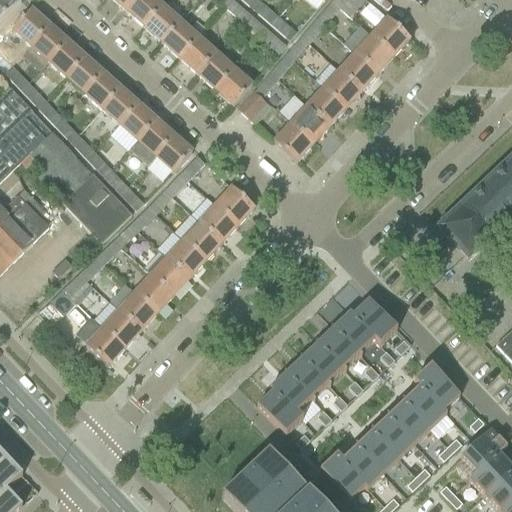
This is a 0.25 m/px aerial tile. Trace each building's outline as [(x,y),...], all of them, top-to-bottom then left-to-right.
[(0,0),(0,24),(20,5),(13,0),(0,0)] [(107,0),(124,14),(136,0),(107,0)] [(136,0),(124,14),(142,30),(160,9),(149,0),(136,0)] [(227,0),(210,0),(223,11),(230,2),(227,0)] [(252,0),(235,0),(247,10),(255,2),(252,0)] [(334,0),(330,6),(348,21),(363,3),(359,0),(334,0)] [(230,2),(223,11),(237,23),(244,15),(230,2)] [(142,30),(160,46),(178,25),(160,9),(142,30)] [(262,9),(255,17),(269,29),(277,21),(262,9)] [(327,9),(316,23),(323,30),(335,16),(327,9)] [(27,16),(11,34),(29,49),(46,29),(47,29),(29,13),(27,16)] [(252,21),(245,30),(259,42),(266,34),(252,21)] [(277,21),(269,29),(283,41),(290,33),(277,21)] [(386,22),(370,40),(392,61),(408,43),(386,22)] [(316,23),(304,37),(311,44),(323,30),(316,23)] [(160,46),(177,62),(196,41),(178,25),(160,46)] [(29,49),(47,65),(65,45),(47,29),(29,49)] [(270,37),(263,46),(276,57),(284,49),(270,37)] [(370,40),(353,58),(376,78),(392,61),(370,40)] [(177,62),(195,78),(214,57),(196,41),(177,62)] [(47,65),(64,81),(82,61),(65,45),(47,65)] [(296,45),(284,59),(292,66),(304,52),(296,45)] [(195,78),(213,94),(232,73),(214,57),(195,78)] [(353,58),(337,75),(359,96),(376,78),(353,58)] [(0,59),(0,75),(3,78),(10,70),(0,59)] [(284,59),(272,73),(280,80),(292,66),(284,59)] [(64,81),(82,97),(100,76),(82,61),(64,81)] [(232,73),(213,94),(232,110),(250,89),(232,73)] [(14,74),(7,82),(20,96),(27,88),(14,74)] [(337,75),(321,93),(343,113),(359,96),(337,75)] [(82,97),(100,113),(118,92),(100,76),(82,97)] [(265,81),(253,96),(260,103),(273,88),(265,81)] [(27,88),(20,96),(36,113),(43,105),(27,88)] [(0,144),(16,129),(31,115),(9,92),(0,100),(0,119),(3,122),(0,124),(0,144)] [(100,113),(118,128),(136,108),(118,92),(100,113)] [(321,93),(305,110),(327,131),(343,113),(321,93)] [(236,114),(248,124),(264,106),(260,103),(253,96),(236,114)] [(292,100),(277,116),(289,127),(289,128),(311,148),(327,131),(305,110),(304,111),(292,100)] [(118,128),(136,144),(154,124),(136,108),(118,128)] [(47,109),(40,117),(53,130),(60,122),(47,109)] [(0,144),(0,183),(18,167),(27,158),(43,143),(50,136),(31,115),(16,129),(0,144)] [(60,122),(53,130),(66,144),(73,136),(60,122)] [(136,144),(128,153),(146,169),(154,160),(172,140),(154,124),(136,144)] [(289,128),(272,146),(294,167),(311,148),(289,128)] [(172,140),(154,160),(173,177),(190,156),(172,140)] [(80,143),(73,151),(86,165),(93,157),(80,143)] [(93,157),(86,165),(99,178),(106,170),(93,157)] [(27,158),(18,167),(24,173),(33,165),(27,158)] [(185,172),(180,177),(188,184),(193,179),(203,168),(195,161),(185,172)] [(511,161),(437,232),(466,263),(511,219),(511,161)] [(110,174),(103,182),(111,190),(118,182),(110,174)] [(180,177),(167,190),(167,191),(175,198),(188,184),(180,177)] [(89,181),(61,208),(62,208),(99,247),(100,248),(129,220),(130,219),(91,179),(90,180),(89,181)] [(126,191),(119,199),(134,215),(142,208),(126,191)] [(231,191),(214,209),(236,230),(253,211),(231,191)] [(160,198),(147,211),(154,218),(167,205),(160,198)] [(0,213),(0,276),(47,232),(15,199),(0,214),(0,213)] [(214,209),(198,227),(220,247),(236,230),(214,209)] [(147,211),(133,224),(141,231),(154,218),(147,211)] [(198,227),(182,244),(204,265),(220,247),(198,227)] [(130,229),(112,245),(120,252),(137,235),(130,229)] [(75,235),(68,242),(84,259),(91,252),(75,235)] [(182,244),(165,262),(187,282),(204,265),(182,244)] [(108,249),(95,262),(103,269),(107,264),(110,261),(115,256),(115,255),(108,249)] [(161,259),(145,276),(149,279),(171,300),(183,287),(185,285),(187,282),(167,263),(165,262),(161,259)] [(95,262),(82,275),(89,282),(103,269),(95,262)] [(149,279),(133,297),(155,317),(171,300),(149,279)] [(66,290),(62,294),(76,308),(88,296),(81,289),(74,282),(66,290)] [(124,289),(108,306),(117,314),(139,335),(143,331),(145,328),(155,317),(133,297),(124,289)] [(62,294),(48,306),(63,321),(76,308),(62,294)] [(351,320),(350,320),(373,345),(372,346),(378,351),(395,335),(366,305),(351,320)] [(92,324),(100,332),(117,314),(108,306),(92,324)] [(117,314),(100,332),(122,352),(139,335),(117,314)] [(330,330),(359,362),(360,361),(358,359),(372,346),(373,345),(350,320),(351,320),(348,317),(332,332),(330,330)] [(73,340),(84,350),(100,332),(92,324),(89,322),(73,340)] [(314,345),(344,377),(344,376),(342,374),(357,360),(359,362),(330,330),(329,331),(331,333),(316,347),(314,345)] [(122,352),(100,332),(84,350),(106,370),(122,352)] [(511,332),(494,349),(511,368),(511,332)] [(299,360),(298,360),(328,392),(329,391),(327,389),(341,375),(343,377),(344,377),(314,345),(313,346),(315,348),(301,362),(299,360)] [(402,345),(393,354),(399,360),(407,351),(402,345)] [(384,357),(378,362),(386,371),(392,365),(384,357)] [(283,374),(283,375),(312,406),(313,406),(311,404),(326,390),(328,392),(298,360),(298,361),(300,363),(285,377),(283,374)] [(368,371),(362,377),(371,386),(377,380),(368,371)] [(429,371),(412,387),(417,393),(418,392),(442,417),(442,416),(458,401),(429,371)] [(284,377),(268,393),(271,395),(295,419),(296,419),(310,405),(312,407),(312,406),(283,375),(282,375),(284,377)] [(353,386),(347,392),(355,401),(361,395),(353,386)] [(401,405),(400,405),(428,435),(445,419),(442,416),(442,417),(418,392),(417,393),(403,407),(401,405)] [(271,395),(255,410),(284,441),(301,425),(296,419),(295,419),(271,395)] [(337,401),(331,407),(340,416),(345,410),(337,401)] [(385,419),(385,420),(413,449),(428,435),(400,405),(402,407),(387,421),(385,419)] [(321,416),(315,422),(324,430),(330,425),(321,416)] [(370,434),(369,435),(397,464),(413,449),(385,420),(384,420),(386,422),(371,436),(370,434)] [(476,422),(468,431),(473,437),(482,428),(476,422)] [(489,434),(458,462),(473,478),(474,479),(497,457),(498,458),(505,451),(489,434)] [(354,449),(353,450),(382,479),(397,464),(369,435),(370,437),(356,451),(354,449)] [(302,440),(293,448),(299,454),(308,445),(302,440)] [(454,444),(445,452),(451,458),(460,450),(454,444)] [(340,466),(363,491),(362,492),(365,495),(382,479),(353,450),(355,452),(340,466)] [(445,452),(436,461),(442,466),(451,458),(445,452)] [(266,457),(220,501),(221,503),(226,497),(240,511),(308,511),(282,484),(287,479),(267,458),(266,457)] [(473,478),(466,485),(482,501),(511,472),(511,471),(511,472),(498,458),(497,457),(474,479),(473,478)] [(335,460),(318,476),(347,507),(362,492),(363,491),(340,466),(335,460)] [(0,499),(5,495),(21,480),(5,464),(0,468),(0,499)] [(511,472),(482,501),(491,511),(501,511),(511,502),(511,472)] [(423,474),(414,482),(419,488),(428,480),(423,474)] [(414,482),(405,490),(411,496),(419,488),(414,482)] [(444,491),(438,496),(446,505),(452,499),(444,491)] [(0,511),(19,511),(20,511),(5,495),(0,499),(0,511)] [(452,499),(446,505),(452,511),(456,511),(461,508),(452,499)] [(511,511),(511,502),(501,511),(511,511)] [(391,503),(383,511),(382,511),(394,511),(397,509),(391,503)]
